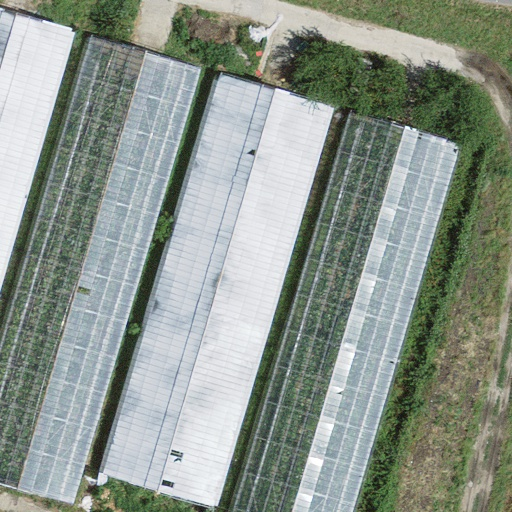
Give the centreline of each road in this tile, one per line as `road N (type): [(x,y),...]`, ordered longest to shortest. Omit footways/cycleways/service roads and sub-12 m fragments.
road 1 (track): [(511,137),(483,71),(220,0)]
road 2 (track): [(470,511),(511,284)]
